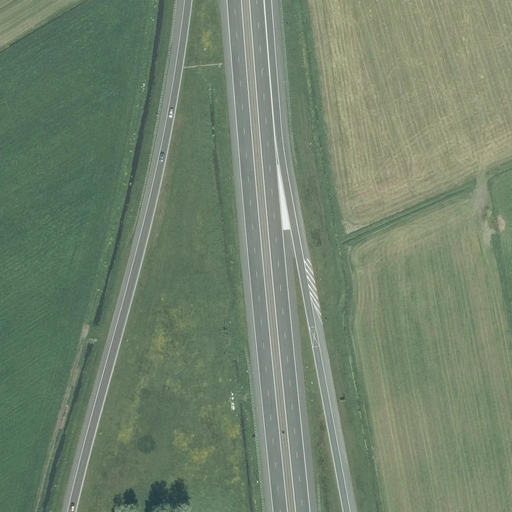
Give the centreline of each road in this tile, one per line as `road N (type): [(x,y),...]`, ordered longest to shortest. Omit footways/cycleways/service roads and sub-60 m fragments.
road 1 (trunk): [(189,0),(158,179),(72,511)]
road 2 (motorway): [(233,0),(278,511)]
road 3 (trunk): [(348,511),(295,233),(265,121)]
road 4 (motorway): [(303,511),(265,121)]
road 5 (motorway): [(265,121),(256,0)]
